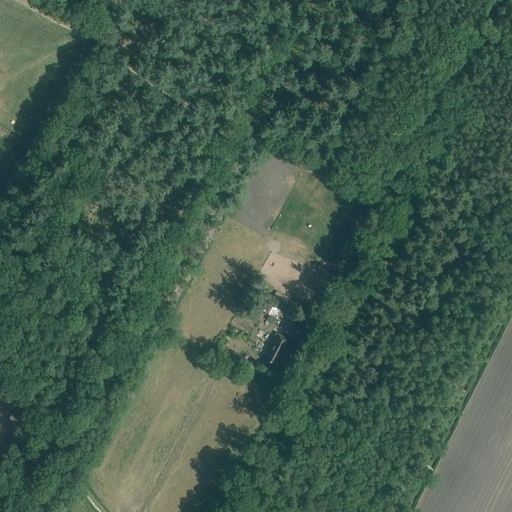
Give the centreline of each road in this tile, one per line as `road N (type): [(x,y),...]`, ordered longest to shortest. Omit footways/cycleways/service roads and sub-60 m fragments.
road 1 (track): [(495,0),(225,511)]
road 2 (track): [(15,0),(61,26),(105,38),(182,103),(383,211)]
